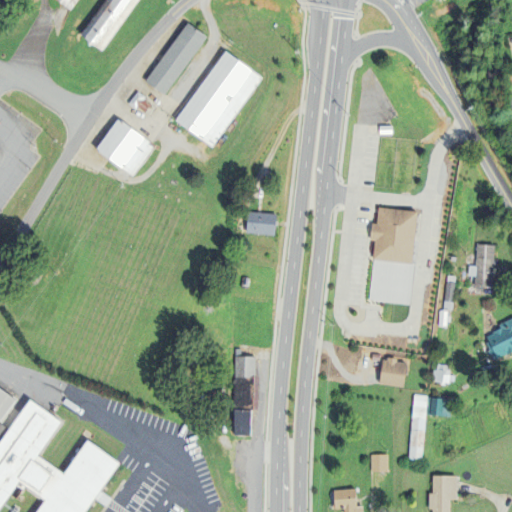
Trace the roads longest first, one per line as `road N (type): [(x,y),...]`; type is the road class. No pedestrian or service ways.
road 1 (secondary): [(324,0),(278,399),(275,511)]
road 2 (secondary): [(298,511),(304,379),(348,0)]
road 3 (residential): [(0,263),(99,104),(187,0)]
road 4 (tertiary): [(511,205),(389,0)]
